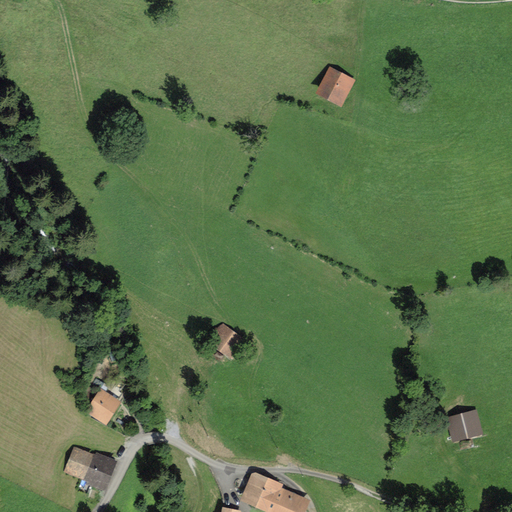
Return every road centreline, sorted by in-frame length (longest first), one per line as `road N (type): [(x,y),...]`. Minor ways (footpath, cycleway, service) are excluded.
road 1 (unclassified): [(98,511),(143,439),(159,436),(242,468)]
road 2 (track): [(242,468),(320,475),(423,511)]
